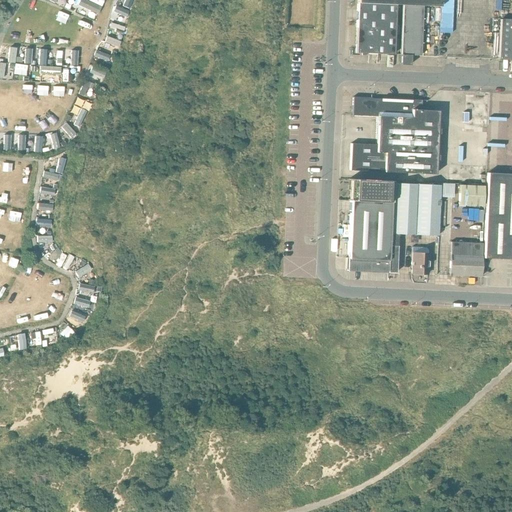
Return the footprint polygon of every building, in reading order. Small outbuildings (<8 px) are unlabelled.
[(357,3),(356,9),(354,53),(392,54),(394,5),(357,3)] [(399,54),(399,65),(409,65),(409,55),(419,56),(421,6),(402,5),(399,54)] [(511,19),(500,19),(498,59),(511,59),(511,19)] [(104,42),(119,47),(121,40),(106,35),(104,42)] [(38,74),(60,75),(60,66),(45,65),(46,49),(39,48),(38,74)] [(92,65),(89,72),(103,78),(106,71),(92,65)] [(84,79),(78,92),(88,97),(94,84),(84,79)] [(421,100),(394,98),(394,99),(370,98),(370,97),(352,97),(351,117),(352,117),(352,115),(376,116),(375,144),(350,143),(349,170),(434,174),(437,110),(420,110),(421,100)] [(0,150),(7,151),(8,132),(0,131),(0,150)] [(55,132),(49,134),(53,148),(59,146),(55,132)] [(55,172),(62,173),(64,158),(57,157),(55,172)] [(511,173),(486,173),(484,216),(483,258),(511,259),(511,173)] [(347,200),(349,200),(389,202),(390,181),(348,179),(348,180),(350,180),(350,189),(349,189),(349,199),(347,199),(347,200)] [(436,237),(439,185),(393,183),(390,246),(396,246),(396,235),(436,237)] [(458,185),(457,205),(482,206),(482,186),(458,185)] [(345,257),(344,269),(349,269),(353,269),(358,269),(362,269),(362,271),(366,271),(371,271),(375,272),(380,272),(384,272),(385,272),(385,271),(386,271),(386,272),(387,272),(388,272),(395,272),(395,271),(395,270),(395,259),(396,246),(390,246),(387,246),(389,216),(389,202),(349,200),(349,202),(349,216),(347,257),(345,257)] [(473,222),(482,221),(482,210),(473,210),(473,222)] [(449,254),(448,275),(480,276),(481,256),(481,243),(450,242),(449,254)] [(411,247),(410,273),(426,274),(427,252),(427,251),(427,250),(427,249),(426,249),(426,248),(425,248),(424,248),(424,247),(411,247)] [(78,276),(91,268),(87,263),(74,271),(78,276)] [(81,294),(82,288),(93,291),(94,286),(78,282),(76,292),(81,294)] [(82,321),(84,315),(71,310),(68,316),(82,321)]
